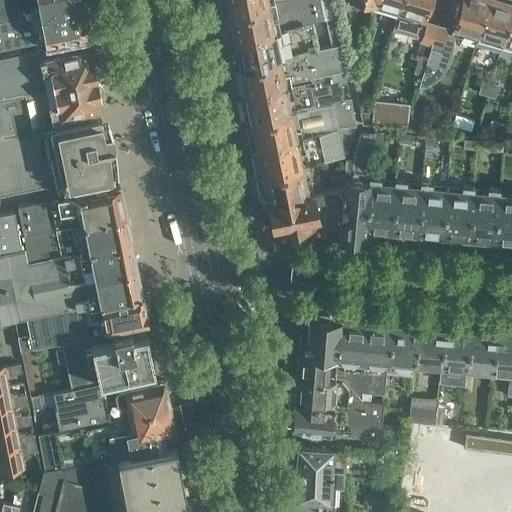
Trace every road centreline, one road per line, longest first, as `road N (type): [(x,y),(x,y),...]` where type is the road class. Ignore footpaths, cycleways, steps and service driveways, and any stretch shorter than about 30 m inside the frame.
road 1 (unclassified): [(511,287),(193,260)]
road 2 (tertiary): [(193,260),(140,0)]
road 3 (tertiary): [(244,511),(234,411),(193,260)]
